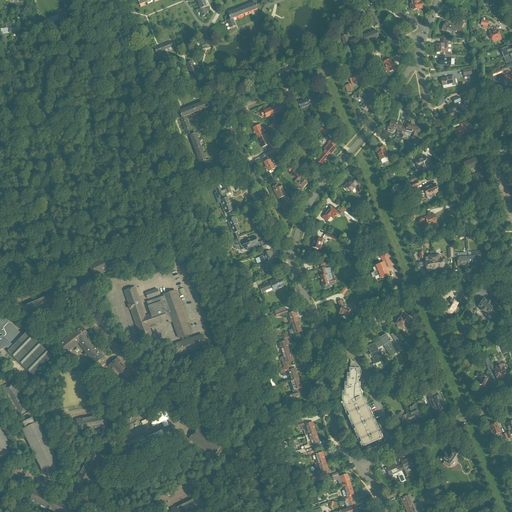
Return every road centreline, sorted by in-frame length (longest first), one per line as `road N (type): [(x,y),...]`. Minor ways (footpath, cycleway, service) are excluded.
road 1 (unclassified): [(113,0),(305,511)]
road 2 (residential): [(287,254),(239,150),(238,114),(251,101),(423,38)]
road 3 (residential): [(510,278),(451,177),(429,118),(419,51)]
road 4 (residential): [(287,254),(305,210),(419,51)]
road 5 (residential): [(327,373),(369,317),(409,290),(455,278),(510,278)]
road 6 (residential): [(359,467),(511,399)]
road 7 (residential): [(327,373),(287,254)]
